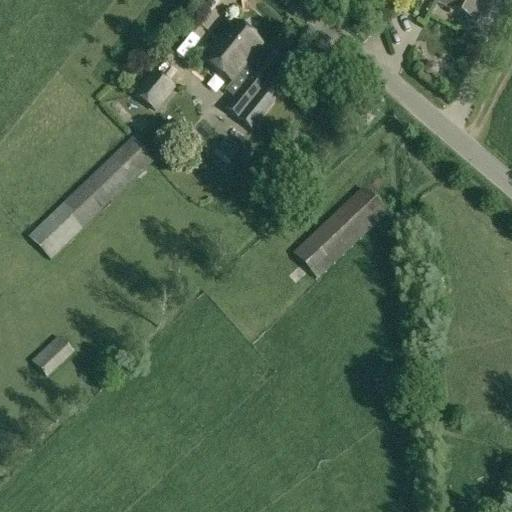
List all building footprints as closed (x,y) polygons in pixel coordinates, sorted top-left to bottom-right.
[(429,0),(428,2),(475,26),(488,0),(429,0)] [(204,62),(231,84),(232,84),(241,92),(225,111),(251,132),(285,91),(272,80),(284,66),(271,55),(253,77),(244,69),(262,47),(234,24),(204,62)] [(155,116),(176,90),(153,73),(133,97),(155,116)] [(28,240),(50,262),(154,162),(132,140),(28,240)] [(385,214),(363,191),(294,257),(315,281),(385,214)] [(72,353),(69,350),(58,339),(32,364),(48,381),(75,356),(72,353)]
